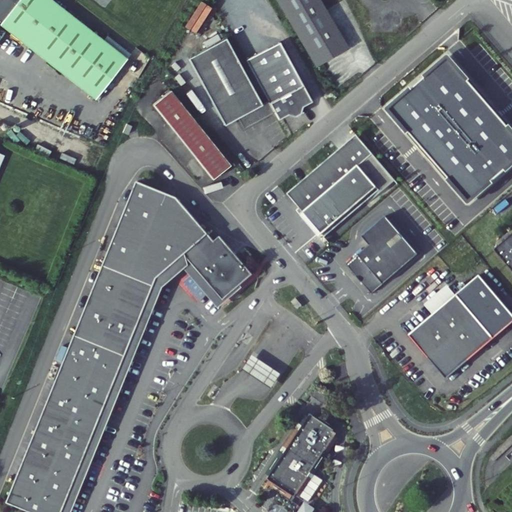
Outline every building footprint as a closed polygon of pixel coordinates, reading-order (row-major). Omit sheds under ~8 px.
[(105,39),(54,0),(0,0),(0,22),(98,97),(129,57),(105,39)] [(349,48),(322,0),(278,0),(292,23),(316,67),(349,48)] [(185,29),(195,35),(211,10),(201,3),(185,29)] [(108,34),(105,39),(129,57),(132,52),(108,34)] [(274,112),(268,100),(261,104),(225,38),(188,58),(224,125),(237,118),(243,129),(274,112)] [(279,42),(246,60),(268,100),(274,112),(278,120),(287,115),(294,117),(300,114),(302,107),(311,102),(279,42)] [(467,205),(511,167),(511,119),(454,52),(386,110),(428,159),(461,198),(467,205)] [(173,88),(155,102),(216,176),(233,162),(173,88)] [(395,179),(356,137),(284,193),(321,236),(395,179)] [(138,186),(8,505),(23,511),(65,511),(161,291),(164,286),(186,270),(212,302),(219,310),(231,299),(254,278),(221,238),(214,243),(175,200),(138,186)] [(418,254),(385,215),(361,236),(368,245),(345,264),(358,279),(371,294),(418,254)] [(511,238),(502,248),(511,259),(511,238)] [(424,304),(432,314),(455,294),(447,284),(424,304)] [(493,338),(455,294),(432,314),(409,335),(440,371),(446,378),(493,338)] [(289,301),(295,308),(300,305),(293,298),(289,301)] [(303,393),(323,366),(317,362),(298,389),(303,393)] [(315,393),(311,399),(323,408),(328,401),(315,393)] [(266,482),(294,500),(336,437),(331,434),(333,432),(323,423),(319,420),(318,422),(310,416),(301,429),(300,428),(299,431),(300,431),(286,452),(285,451),(283,454),(284,455),(266,482)]
